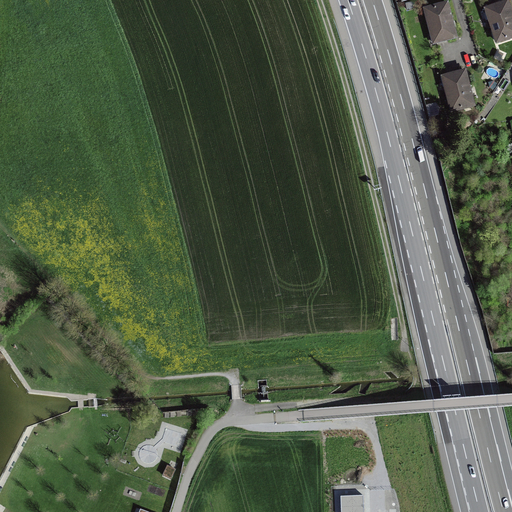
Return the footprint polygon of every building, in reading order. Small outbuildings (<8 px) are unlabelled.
[(511,37),(511,15),(507,2),(485,10),(497,43),(511,37)] [(456,38),(447,3),(425,9),(434,43),(456,38)] [(473,105),(465,71),(443,76),(452,110),(473,105)] [(175,469),(168,466),(163,475),(171,479),(175,469)] [(342,491),(342,511),(365,511),(365,491),(342,491)]
